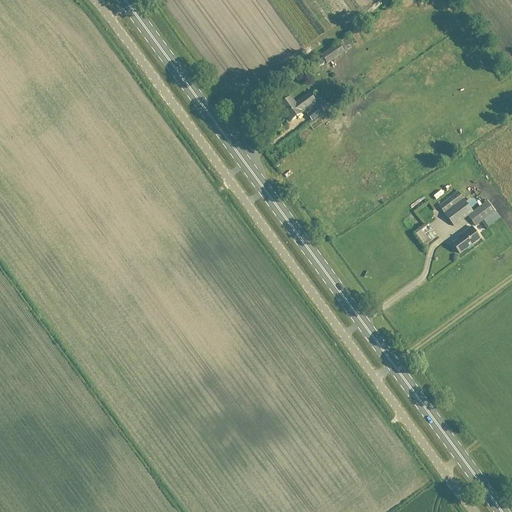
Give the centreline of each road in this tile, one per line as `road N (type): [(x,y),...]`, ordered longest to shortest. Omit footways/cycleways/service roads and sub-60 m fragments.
road 1 (unclassified): [(472,511),(92,0)]
road 2 (primary): [(501,511),(124,0)]
